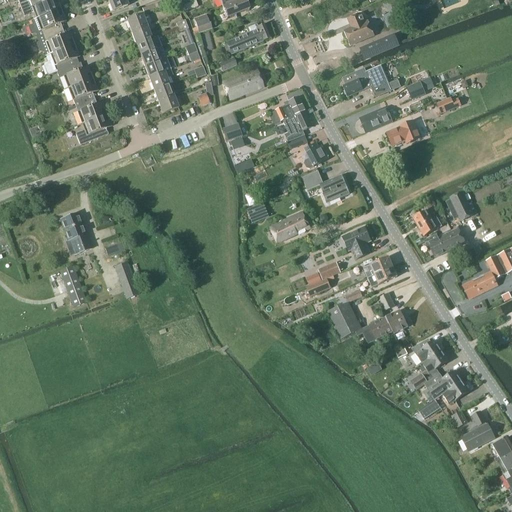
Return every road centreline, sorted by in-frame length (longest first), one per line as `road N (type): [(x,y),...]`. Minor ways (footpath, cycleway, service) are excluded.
road 1 (track): [(207,117),(226,178),(234,282),(247,311),(335,387),(402,427),(460,511)]
road 2 (residential): [(511,414),(304,80)]
road 3 (unclassified): [(144,144),(304,80)]
road 4 (unclassified): [(0,199),(144,144)]
road 5 (residential): [(90,0),(144,144)]
road 6 (track): [(511,152),(382,213)]
